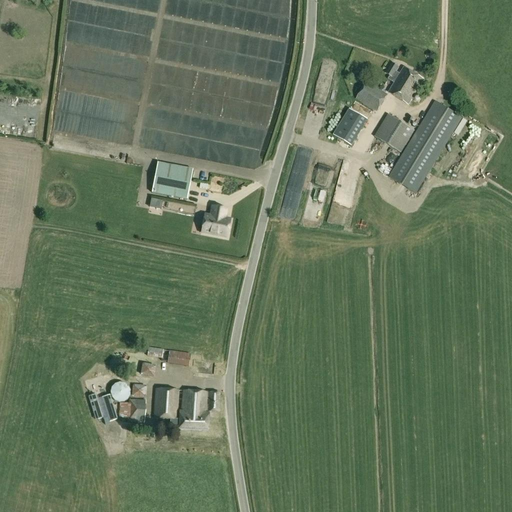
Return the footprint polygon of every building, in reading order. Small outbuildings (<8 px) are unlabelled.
[(400,75),(396,72),(398,68),(392,64),(386,74),(389,77),(387,80),(394,84),(388,93),(408,105),(423,81),(404,69),(400,75)] [(377,112),(387,96),(366,83),(356,100),(377,112)] [(416,194),(462,119),(435,102),(388,177),(416,194)] [(352,147),(368,121),(350,110),(335,137),(352,147)] [(415,131),(388,115),(374,137),(401,154),(415,131)] [(137,184),(140,165),(51,149),(47,171),(42,197),(53,199),(51,208),(129,222),(131,208),(125,207),(126,200),(133,201),(135,189),(128,188),(129,183),(137,184)] [(193,171),(157,164),(152,193),(187,200),(193,171)] [(338,220),(352,175),(342,173),(329,217),(338,220)] [(210,217),(205,215),(201,233),(227,238),(230,220),(224,219),(226,210),(212,207),(210,217)] [(142,236),(148,237),(150,226),(144,225),(142,236)] [(147,357),(161,359),(163,350),(148,348),(147,357)] [(169,351),(167,364),(188,367),(190,354),(169,351)] [(152,375),(152,363),(137,363),(137,374),(152,375)] [(127,399),(126,381),(110,382),(111,400),(127,399)] [(143,395),(144,385),(131,384),(130,395),(143,395)] [(155,389),(153,419),(176,421),(178,391),(155,389)] [(206,412),(219,412),(219,394),(182,392),(181,412),(179,412),(179,429),(208,430),(208,414),(206,414),(206,412)] [(128,400),(128,404),(119,404),(119,418),(127,419),(127,422),(144,424),(145,401),(128,400)]
